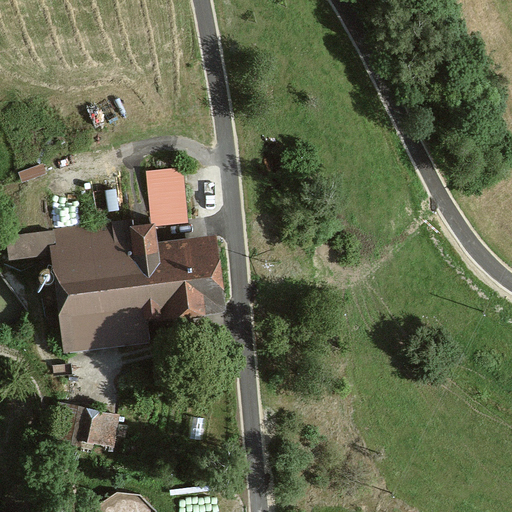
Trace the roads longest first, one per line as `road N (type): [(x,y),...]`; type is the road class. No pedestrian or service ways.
road 1 (unclassified): [(259,511),(222,127),(200,0)]
road 2 (track): [(511,283),(455,221),(341,0)]
